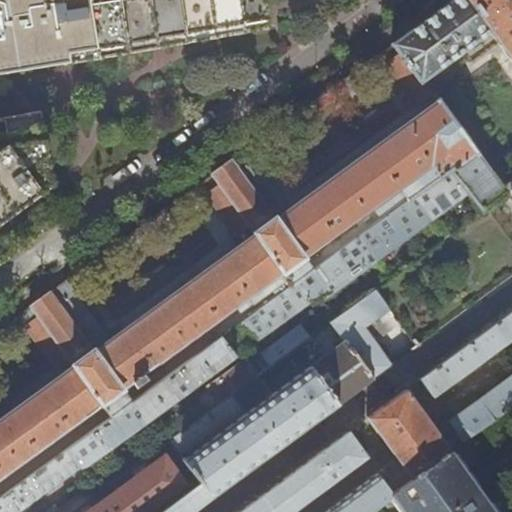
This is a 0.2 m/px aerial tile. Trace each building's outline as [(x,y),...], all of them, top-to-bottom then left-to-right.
[(263,23),(259,0),(0,0),(0,67),(24,64),(72,55),(125,46),(166,39),(225,29),(263,23)] [(511,0),(449,0),(394,41),(401,53),(388,63),(418,104),(431,94),(420,80),(492,28),(511,56),(511,0)] [(450,170),(470,195),(483,212),(491,206),(505,196),(437,103),(424,113),(292,209),(248,149),(212,176),(219,186),(206,196),(234,236),(231,238),(238,248),(110,339),(67,278),(31,305),(38,316),(26,325),(55,366),(0,406),(0,478),(102,404),(111,417),(131,402),(125,394),(159,368),(156,363),(235,308),(240,314),(284,282),(279,276),(283,274),(291,285),(312,270),(303,258),(400,187),(404,192),(392,200),(398,208),(450,170)] [(0,213),(30,192),(40,184),(37,167),(42,166),(33,120),(0,125),(0,213)] [(318,305),(470,195),(450,170),(398,208),(312,270),(291,285),(228,331),(243,351),(314,300),(318,305)] [(250,363),(259,376),(373,292),(376,290),(368,280),(301,324),(302,326),(250,363)] [(191,511),(249,471),(314,424),(352,397),(381,376),(391,369),(364,331),(388,313),(373,292),(259,376),(253,380),(220,404),(169,442),(201,483),(159,511),(191,511)] [(511,313),(471,343),(419,380),(433,399),(511,342),(511,377),(449,422),(457,434),(444,443),(405,390),(385,405),(367,419),(396,458),(325,511),(367,511),(389,496),(450,452),(511,406),(511,313)] [(226,333),(131,402),(111,417),(0,497),(0,511),(17,511),(79,467),(85,464),(236,356),(228,344),(232,341),(226,333)] [(220,404),(253,380),(240,363),(207,387),(220,404)] [(289,511),(364,457),(347,434),(333,444),(263,495),(239,511),(289,511)] [(169,442),(72,511),(159,511),(201,483),(169,442)] [(494,511),(450,452),(389,496),(401,511),(494,511)]
